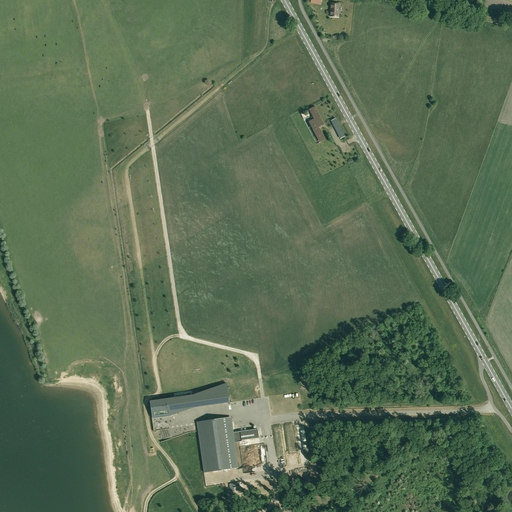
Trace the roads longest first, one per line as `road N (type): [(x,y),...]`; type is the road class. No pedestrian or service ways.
road 1 (track): [(145,511),(148,496),(178,474),(146,419),(144,395),(157,380),(126,161),(262,49),(272,0)]
road 2 (track): [(100,0),(147,113),(180,330),(256,359),(267,421)]
road 3 (primary): [(511,409),(284,0)]
